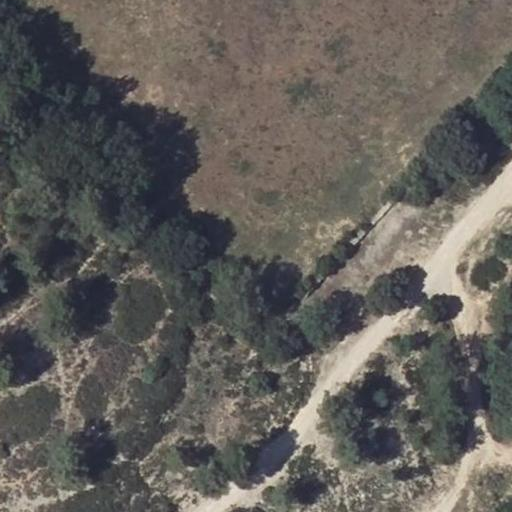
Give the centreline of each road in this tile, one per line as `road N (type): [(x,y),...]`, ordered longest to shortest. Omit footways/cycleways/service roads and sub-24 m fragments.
road 1 (track): [(221,511),(511,188)]
road 2 (track): [(436,275),(466,327),(477,416),(433,511)]
